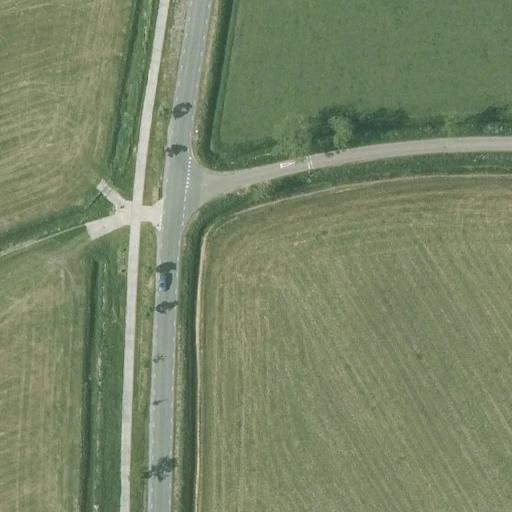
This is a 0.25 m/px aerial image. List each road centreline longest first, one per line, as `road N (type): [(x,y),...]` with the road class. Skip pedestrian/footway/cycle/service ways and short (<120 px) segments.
road 1 (tertiary): [(173,201),(351,155),(511,144)]
road 2 (secondary): [(160,511),(173,201)]
road 3 (secondary): [(173,201),(200,0)]
